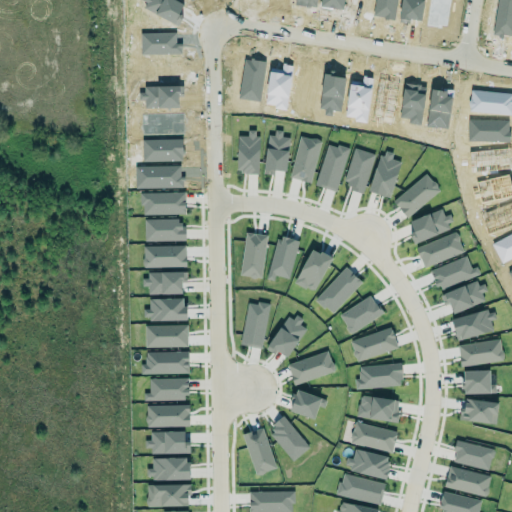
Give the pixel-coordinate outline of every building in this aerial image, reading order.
[(237,135),(236,172),(258,172),(258,130),(247,129),(247,135),(237,135)] [(263,173),(274,174),(274,170),(285,171),(289,137),(281,136),(282,132),(267,131),(263,173)] [(310,182),(321,140),(299,135),(289,177),(310,182)] [(336,191),(347,148),(326,142),(315,185),(336,191)] [(374,154),(353,147),(342,185),(362,191),(374,154)] [(400,161),(390,159),(392,153),(380,149),(369,191),(390,197),(400,161)] [(405,217),(439,191),(426,173),(392,199),(405,217)] [(141,214),(185,213),(184,191),(140,192),(141,214)] [(444,215),(441,208),(409,221),(413,230),(409,232),(412,242),(454,226),(449,213),(444,215)] [(143,218),(144,240),(185,240),(185,224),(178,224),(178,218),(143,218)] [(463,252),(456,231),(415,246),(422,266),(463,252)] [(262,277),(266,234),(244,232),(240,275),(262,277)] [(298,240),(277,235),(266,278),(273,280),(274,274),(288,278),(298,240)] [(185,266),(185,245),(142,245),(142,266),(185,266)] [(330,257),(310,248),(294,283),(314,292),(330,257)] [(430,269),(437,289),(478,274),(476,266),(470,268),(465,256),(430,269)] [(331,313),(361,281),(345,266),(315,299),(331,313)] [(147,293),(182,293),(182,272),(141,272),(141,286),(147,286),(147,293)] [(448,303),(452,313),(484,300),(481,292),(483,291),(478,278),(439,294),(443,304),(448,303)] [(381,312),(370,294),(338,315),(350,333),(381,312)] [(148,298),(148,308),(143,308),(143,320),(185,319),(184,298),(148,298)] [(248,300),(239,343),(260,348),(270,305),(248,300)] [(450,318),(456,340),(492,330),(490,320),(495,319),(492,308),(450,318)] [(286,357),(307,325),(289,313),(265,348),(273,354),(276,350),(286,357)] [(144,347),(187,346),(187,324),(144,325),(144,347)] [(397,348),(390,327),(349,340),(355,361),(397,348)] [(459,365),(502,361),(500,339),(457,343),(459,365)] [(286,363),(293,384),(334,372),(328,350),(286,363)] [(140,374),(188,372),(187,351),(144,352),(145,363),(140,363),(140,374)] [(355,387),(401,386),(400,363),(358,365),(359,378),(354,378),(355,387)] [(463,393),(495,392),(494,384),(489,384),(489,370),(463,370),(463,393)] [(148,378),(149,392),(143,392),(143,399),(188,398),(187,377),(148,378)] [(320,396),(295,389),(289,411),(314,418),(320,396)] [(356,416),(395,422),(398,400),(360,394),(356,416)] [(456,418),(457,413),(456,413),(457,408),(459,408),(462,397),(494,402),(493,412),(494,412),(494,415),(495,415),(493,423),(456,418)] [(188,404),(145,405),(145,426),(189,425),(188,404)] [(267,429),(291,461),(308,448),(284,416),(267,429)] [(391,452),(396,431),(354,421),(349,441),(391,452)] [(275,468),(262,427),(242,433),(255,475),(275,468)] [(187,430),(149,431),(150,439),(147,439),(147,453),(187,452),(187,430)] [(454,437),(491,446),(486,468),(452,460),(455,449),(451,448),(454,437)] [(385,478),(390,456),(351,448),(347,469),(385,478)] [(188,478),(188,457),(151,457),(151,468),(146,468),(146,479),(188,478)] [(448,464),(488,474),(483,495),(443,485),(448,464)] [(336,493),(379,504),(384,483),(341,473),(336,493)] [(144,482),(152,482),(152,481),(186,481),(186,485),(189,485),(189,491),(186,491),(186,501),(160,501),(160,504),(144,504),(144,482)] [(248,491),(248,511),(292,511),(292,490),(248,491)] [(441,490),(478,499),(475,511),(438,511),(439,508),(435,507),(436,500),(437,501),(441,490)] [(376,511),(377,509),(339,500),(336,511),(376,511)]
